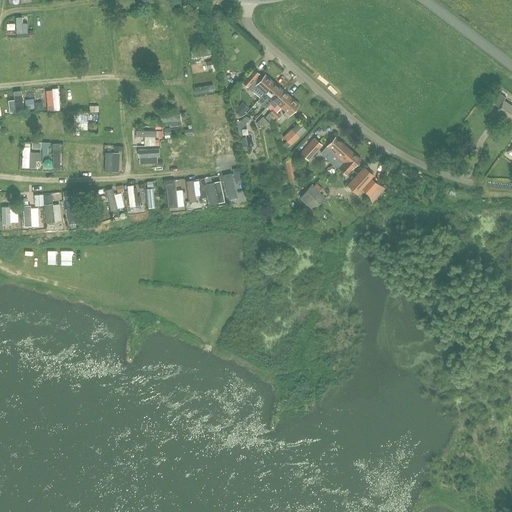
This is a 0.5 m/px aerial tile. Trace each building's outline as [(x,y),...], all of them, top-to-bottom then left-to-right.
[(196,0),(192,0),(180,3),(181,9),(198,5),(196,0)] [(80,29),(89,29),(89,12),(76,12),(76,22),(80,22),(80,29)] [(13,15),(14,31),(26,30),(25,21),(20,21),(19,14),(13,15)] [(155,36),(167,35),(166,26),(145,27),(146,43),(155,43),(155,36)] [(115,32),(117,62),(138,61),(138,49),(143,49),(142,33),(120,35),(120,32),(115,32)] [(239,33),(235,36),(241,43),(245,40),(239,33)] [(81,36),(82,47),(85,47),(86,55),(101,54),(100,34),(81,36)] [(67,49),(68,38),(47,37),(47,43),(57,44),(57,48),(67,49)] [(8,39),(8,47),(28,47),(28,39),(8,39)] [(22,57),(21,49),(13,50),(13,58),(22,57)] [(156,70),(172,70),(171,59),(155,59),(156,70)] [(28,75),(28,61),(14,61),(14,74),(28,75)] [(212,67),(191,71),(193,83),(214,80),(212,67)] [(263,92),(273,81),(265,74),(262,77),(259,75),(260,74),(253,69),(242,82),(259,96),(263,92)] [(268,96),(263,103),(267,106),(270,103),(282,89),(273,81),(263,92),(268,96)] [(101,105),(115,104),(114,82),(100,83),(101,105)] [(166,93),(165,83),(154,84),(155,94),(166,93)] [(67,87),(69,102),(77,101),(78,106),(86,105),(83,85),(67,87)] [(56,86),(44,87),(45,108),(57,108),(56,86)] [(19,89),(3,90),(4,108),(20,107),(19,89)] [(290,96),(282,89),(270,103),(275,107),(277,104),(281,107),(290,96)] [(290,96),(281,107),(286,111),(283,114),(287,118),(299,104),(290,96)] [(156,100),(156,108),(177,108),(177,101),(156,100)] [(240,110),(245,106),(241,100),(236,105),(240,110)] [(498,110),(511,120),(511,105),(504,100),(498,110)] [(199,113),(222,110),(220,101),(198,104),(199,113)] [(137,105),(138,117),(151,117),(151,110),(145,110),(145,105),(137,105)] [(298,113),(303,119),(311,110),(307,105),(298,113)] [(74,121),(86,121),(86,109),(74,109),(74,121)] [(47,130),(65,129),(64,114),(57,114),(57,111),(46,112),(47,130)] [(5,113),(5,127),(17,128),(17,113),(5,113)] [(244,118),(236,127),(240,131),(248,121),(244,118)] [(324,138),(330,130),(326,127),(320,136),(324,138)] [(290,144),(291,145),(299,137),(292,128),(283,137),(287,141),(290,144)] [(232,155),(229,133),(221,134),(221,137),(214,138),(215,149),(222,148),(223,156),(232,155)] [(206,135),(185,136),(186,151),(197,150),(197,147),(206,146),(206,135)] [(334,164),(349,148),(336,136),(322,152),(330,159),(334,164)] [(305,164),(322,145),(314,137),(296,157),(305,164)] [(162,160),(169,159),(169,146),(178,145),(178,138),(161,139),(162,160)] [(19,141),(20,167),(38,166),(38,157),(31,157),(30,141),(19,141)] [(72,157),(81,157),(81,141),(72,141),(72,157)] [(90,150),(91,143),(84,141),(83,149),(90,150)] [(0,159),(10,160),(12,143),(1,142),(0,150),(0,159)] [(120,158),(131,159),(132,145),(120,144),(120,158)] [(361,159),(349,148),(334,164),(336,166),(339,169),(340,168),(347,175),(361,159)] [(97,162),(97,155),(83,155),(83,171),(89,171),(90,162),(97,162)] [(146,164),(147,156),(140,155),(138,163),(146,164)] [(495,164),(484,168),(489,181),(500,176),(495,164)] [(358,194),(374,176),(364,167),(349,186),(358,194)] [(231,172),(222,173),(225,197),(234,196),(231,172)] [(151,206),(151,207),(163,207),(162,192),(154,192),(153,179),(150,179),(150,186),(145,186),(146,206),(151,206)] [(174,207),(173,180),(164,181),(165,208),(174,207)] [(195,180),(185,181),(186,202),(197,202),(195,180)] [(212,181),(204,181),(205,202),(219,202),(219,196),(213,196),(212,181)] [(333,199),(342,207),(354,194),(345,186),(333,199)] [(299,195),(306,202),(313,195),(305,188),(299,195)] [(108,211),(115,210),(110,189),(104,191),(108,211)] [(82,193),(87,209),(92,207),(87,191),(82,193)] [(43,200),(43,192),(32,192),(32,200),(43,200)] [(73,198),(74,220),(81,220),(81,197),(73,198)] [(28,205),(29,225),(37,224),(37,205),(28,205)] [(0,223),(11,223),(10,209),(0,209),(0,223)] [(107,255),(117,253),(115,242),(105,244),(107,255)] [(210,321),(208,330),(213,331),(216,322),(210,321)]
